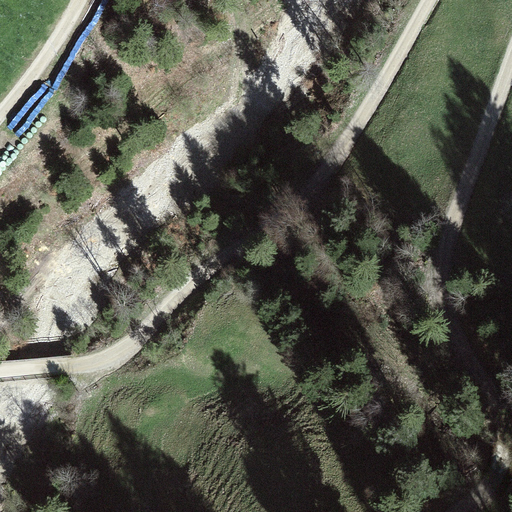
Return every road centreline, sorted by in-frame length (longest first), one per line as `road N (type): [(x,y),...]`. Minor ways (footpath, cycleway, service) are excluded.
road 1 (track): [(430,0),(342,144),(123,347),(92,363),(0,363)]
road 2 (track): [(511,424),(459,344),(443,276),(446,232),(511,59)]
road 3 (track): [(0,112),(84,0)]
